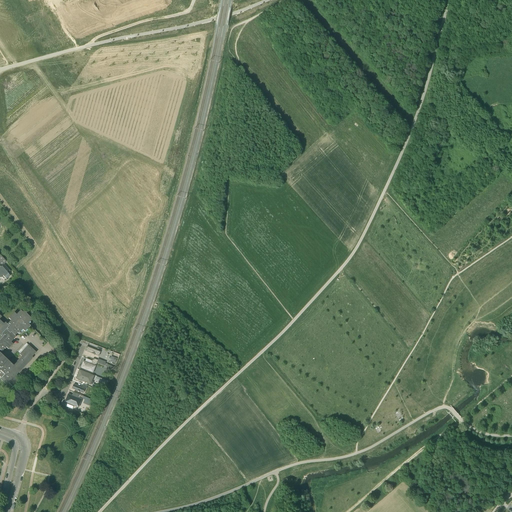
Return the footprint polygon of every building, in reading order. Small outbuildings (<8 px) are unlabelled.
[(7,262),(1,255),(0,255),(0,278),(2,277),(3,279),(5,278),(7,280),(6,279),(10,276),(7,272),(9,270),(4,265),(7,262)] [(0,376),(1,378),(0,379),(0,378),(0,379),(7,385),(8,384),(9,383),(11,385),(10,385),(12,386),(13,387),(15,385),(17,383),(18,382),(20,379),(19,378),(17,375),(16,375),(20,371),(24,367),(24,366),(28,362),(32,358),(33,358),(32,357),(31,356),(35,353),(36,353),(36,352),(35,352),(28,345),(20,354),(19,354),(21,356),(13,365),(8,361),(1,354),(0,353),(0,350),(1,350),(2,352),(4,349),(5,348),(6,347),(7,348),(8,349),(10,347),(12,346),(14,343),(12,342),(13,342),(12,341),(13,339),(13,340),(15,338),(14,338),(15,338),(16,337),(15,336),(17,334),(17,333),(18,334),(19,334),(22,330),(23,331),(24,332),(25,332),(30,326),(29,325),(28,324),(32,320),(26,314),(27,313),(24,311),(23,312),(20,310),(16,315),(14,313),(8,319),(11,321),(7,324),(5,323),(4,324),(0,320),(0,318),(1,317),(0,315),(0,376)] [(87,346),(85,350),(99,356),(101,351),(87,346)] [(93,359),(92,361),(97,363),(113,369),(114,367),(105,364),(106,362),(98,359),(97,360),(93,359)] [(84,362),(82,367),(93,371),(95,367),(84,362)] [(79,371),(77,377),(91,382),(93,376),(79,371)] [(68,395),(66,400),(79,405),(81,400),(68,395)]
